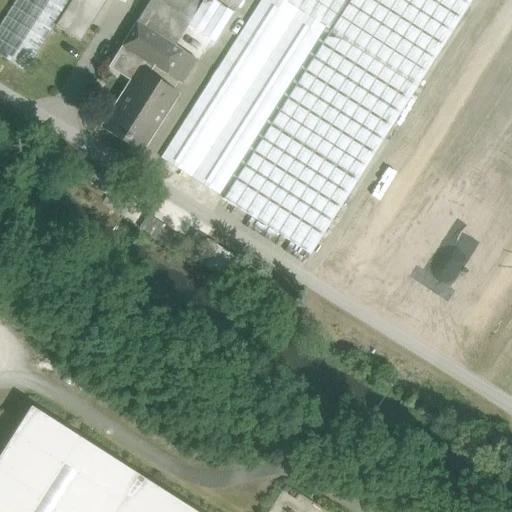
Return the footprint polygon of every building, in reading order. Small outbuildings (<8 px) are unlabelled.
[(15,0),(0,24),(0,56),(25,72),(55,26),(80,42),(107,0),(116,0),(124,5),(126,0),(15,0)] [(149,0),(136,22),(174,46),(187,25),(202,0),(149,0)] [(281,0),(261,0),(160,158),(223,197),(329,30),(281,0)] [(233,13),(213,0),(202,0),(187,25),(214,43),(233,13)] [(213,0),(233,13),(241,0),(213,0)] [(281,0),(329,30),(223,197),(222,198),(310,254),(471,0),(281,0)] [(174,46),(136,22),(115,56),(132,66),(125,78),(134,84),(139,76),(169,95),(177,82),(181,84),(197,60),(174,46)] [(134,84),(109,124),(107,123),(106,124),(124,136),(123,137),(129,140),(129,139),(142,147),(173,97),(169,95),(139,76),(134,84)] [(174,226),(164,246),(220,274),(230,254),(174,226)] [(195,511),(30,407),(0,453),(0,511),(195,511)]
